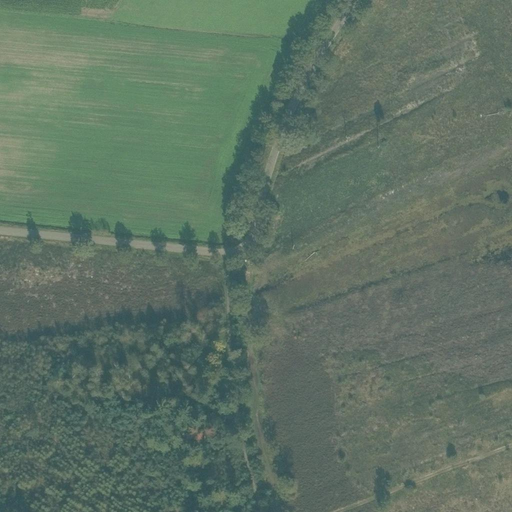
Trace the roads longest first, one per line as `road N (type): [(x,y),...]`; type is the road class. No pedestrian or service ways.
road 1 (unclassified): [(0,231),(247,252),(296,101),(356,0)]
road 2 (track): [(247,252),(260,429),(283,511)]
road 3 (track): [(338,511),(511,447)]
